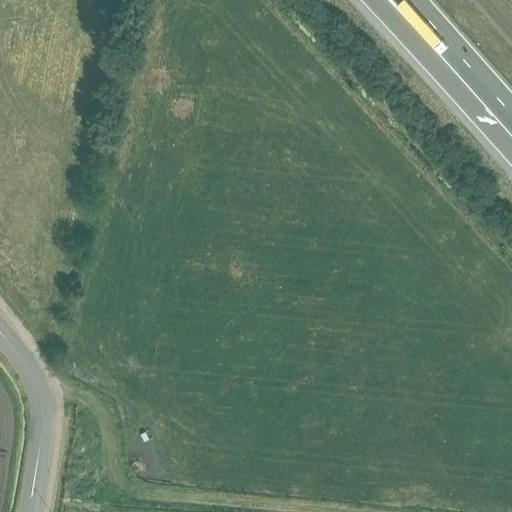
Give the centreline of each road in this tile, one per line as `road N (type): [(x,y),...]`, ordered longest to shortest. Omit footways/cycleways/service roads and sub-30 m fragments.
road 1 (unclassified): [(28,511),(45,405),(0,344)]
road 2 (motorway): [(372,0),(467,97),(502,102)]
road 3 (motorway): [(411,0),(502,102)]
